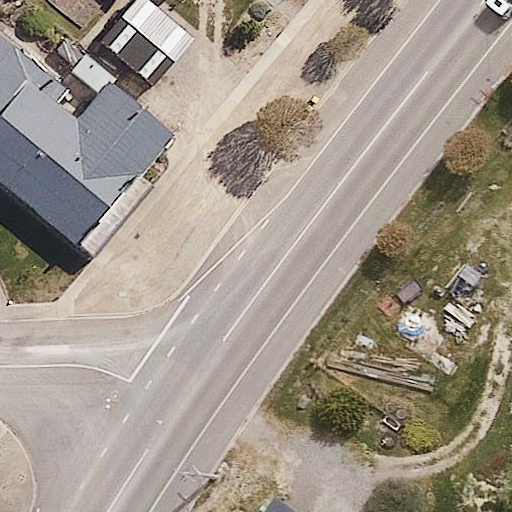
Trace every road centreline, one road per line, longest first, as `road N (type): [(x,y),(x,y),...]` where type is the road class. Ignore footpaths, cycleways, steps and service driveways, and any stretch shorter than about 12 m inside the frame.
road 1 (primary): [(185,396),(493,0)]
road 2 (residential): [(0,366),(129,378),(185,396)]
road 3 (primary): [(118,511),(185,396)]
